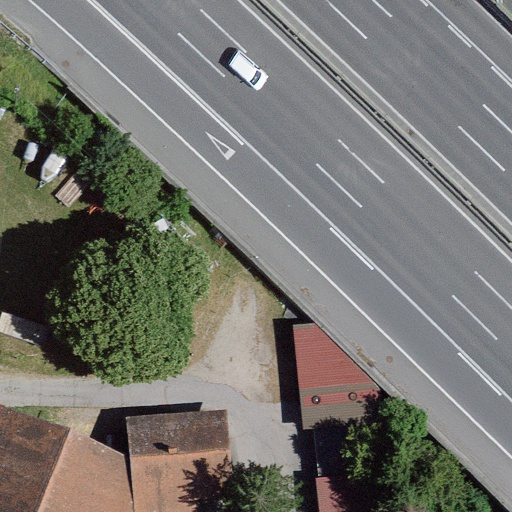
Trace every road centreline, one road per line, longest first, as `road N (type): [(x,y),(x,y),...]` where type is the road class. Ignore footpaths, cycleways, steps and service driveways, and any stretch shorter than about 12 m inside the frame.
road 1 (motorway): [(87,0),(382,203)]
road 2 (motorway): [(164,0),(382,203)]
road 3 (motorway): [(511,151),(350,0)]
road 4 (tertiary): [(502,0),(511,200)]
road 5 (motorway): [(382,203),(511,330)]
